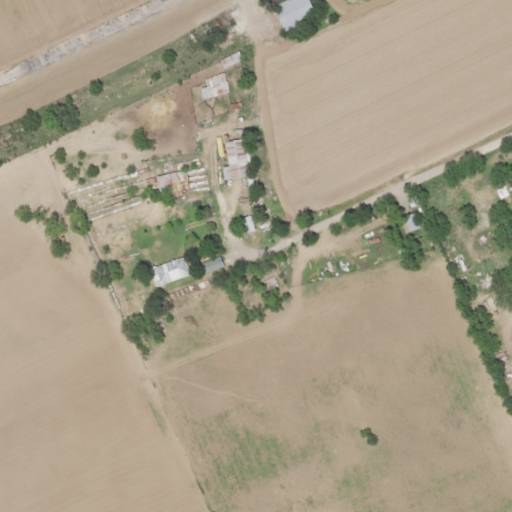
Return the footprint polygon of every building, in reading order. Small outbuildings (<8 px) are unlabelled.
[(315,18),(306,0),(289,0),(271,9),(283,33),(315,18)] [(197,85),(202,102),(229,94),(223,76),(197,85)] [(224,180),(247,179),(245,142),(225,143),(226,169),(223,169),(224,180)] [(154,179),(160,200),(190,191),(184,170),(154,179)] [(407,233),(418,229),(413,215),(402,220),(407,233)] [(156,289),(189,275),(182,258),(149,271),(156,289)]
